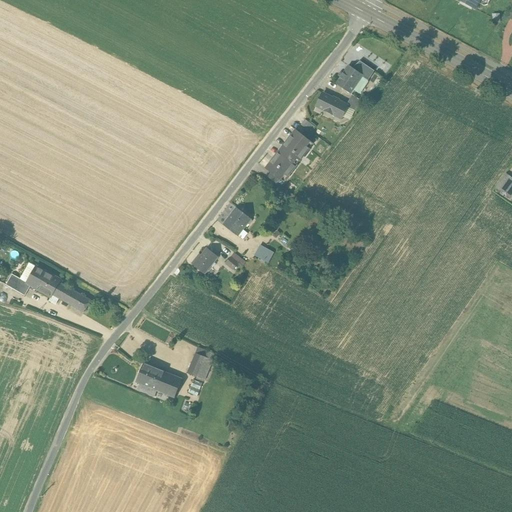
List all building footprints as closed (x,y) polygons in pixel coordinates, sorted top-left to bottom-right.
[(457,0),(475,9),(479,0),(457,0)] [(355,70),(349,66),(343,74),(340,72),(338,76),(340,78),(336,84),(350,94),(353,90),(358,94),(360,93),(367,82),(367,80),(374,71),(361,62),(355,70)] [(347,106),(323,94),(317,104),(326,108),(325,111),(333,115),(334,112),(342,116),(347,107),(347,106)] [(363,103),(352,95),(349,101),(361,106),(363,103)] [(361,106),(349,101),(347,106),(347,107),(357,112),(361,106)] [(297,131),(267,169),(271,173),(279,179),(283,182),(313,143),(305,138),(297,131)] [(317,140),(309,133),(305,138),(313,143),(314,144),(317,140)] [(279,179),(271,173),(268,177),(276,184),(279,179)] [(511,177),(510,176),(499,191),(510,199),(511,195),(511,177)] [(251,219),(237,208),(223,225),(238,236),(238,235),(243,230),(251,219)] [(243,230),(238,235),(244,240),(248,234),(243,230)] [(251,239),(247,244),(245,242),(241,246),(253,255),(259,246),(251,239)] [(253,255),(241,246),(239,250),(250,258),(253,255)] [(208,249),(199,259),(198,258),(192,264),(205,274),(218,257),(208,249)] [(234,253),(226,264),(234,270),(239,263),(243,267),(246,263),(234,253)] [(61,281),(37,267),(27,283),(31,285),(51,297),(60,282),(61,281)] [(27,283),(21,279),(15,290),(25,296),(31,285),(27,283)] [(91,301),(60,282),(53,295),(84,313),(91,301)] [(141,348),(128,338),(120,349),(134,359),(141,348)] [(215,355),(198,348),(187,374),(204,381),(215,355)] [(183,380),(144,364),(137,382),(140,384),(148,387),(146,393),(155,397),(157,391),(175,398),(183,380)] [(137,390),(146,393),(148,387),(140,384),(137,390)]
